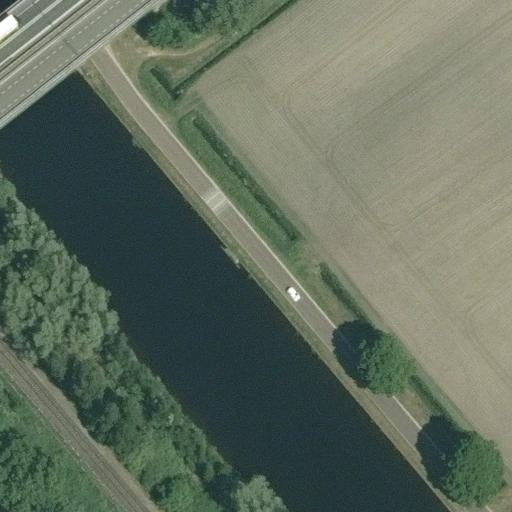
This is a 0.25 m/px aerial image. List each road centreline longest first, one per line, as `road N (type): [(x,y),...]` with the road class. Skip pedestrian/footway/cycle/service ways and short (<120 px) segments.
road 1 (unclassified): [(476,511),(51,0)]
road 2 (unclassified): [(0,103),(132,0)]
